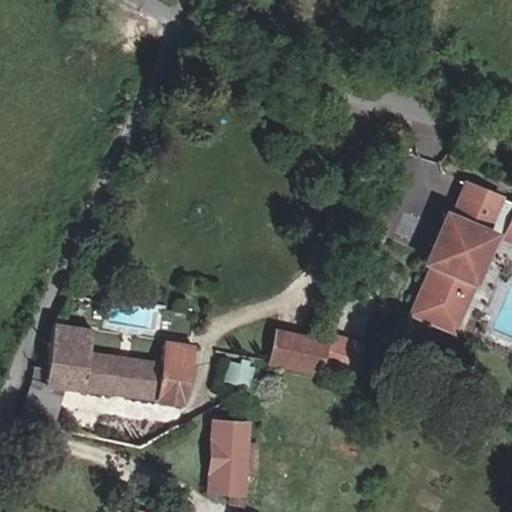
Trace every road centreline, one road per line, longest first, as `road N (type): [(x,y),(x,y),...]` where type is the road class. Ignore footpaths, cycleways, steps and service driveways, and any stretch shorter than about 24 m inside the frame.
road 1 (residential): [(0,406),(92,191),(179,16)]
road 2 (residential): [(511,147),(179,16)]
